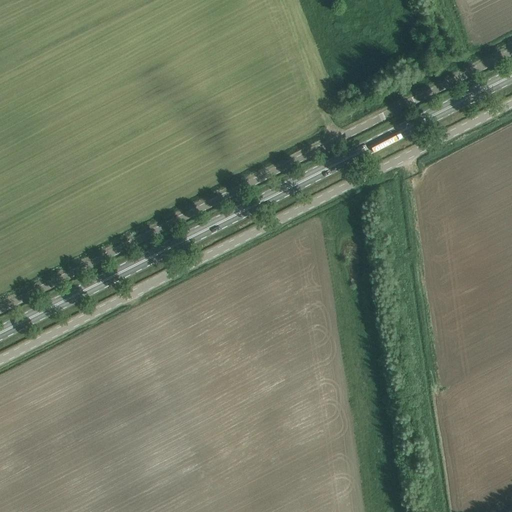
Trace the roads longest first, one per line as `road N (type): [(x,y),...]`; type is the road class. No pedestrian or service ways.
road 1 (unclassified): [(0,362),(511,103)]
road 2 (unclassified): [(0,310),(511,52)]
road 3 (primary): [(0,332),(511,75)]
